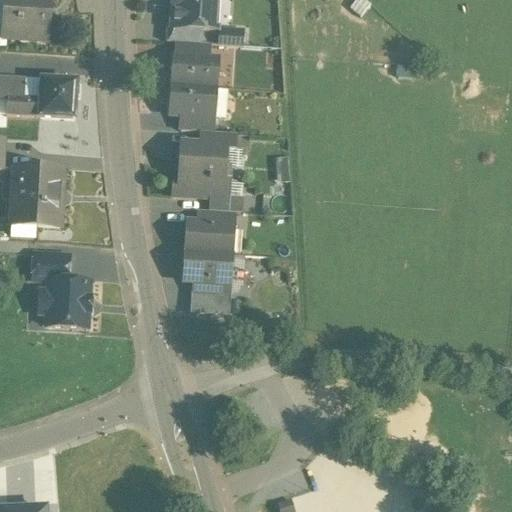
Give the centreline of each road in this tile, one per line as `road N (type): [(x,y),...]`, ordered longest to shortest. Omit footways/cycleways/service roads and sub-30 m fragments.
road 1 (tertiary): [(125,0),(135,220),(174,395)]
road 2 (track): [(511,375),(307,353),(272,364)]
road 3 (residential): [(0,447),(174,395)]
road 4 (tertiary): [(174,395),(218,511)]
